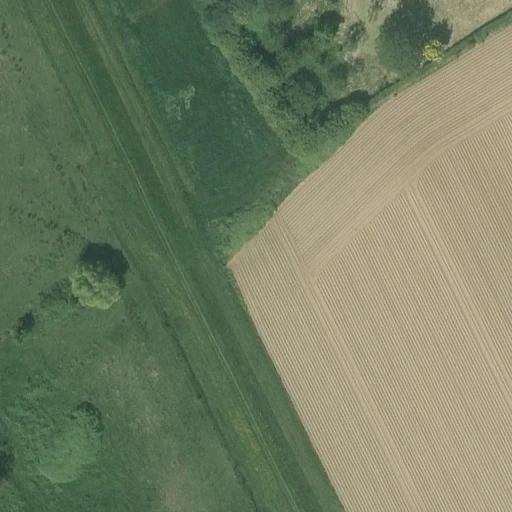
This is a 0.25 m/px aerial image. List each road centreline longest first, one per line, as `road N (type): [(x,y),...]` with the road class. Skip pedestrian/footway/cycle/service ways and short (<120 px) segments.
road 1 (track): [(297,511),(48,0)]
road 2 (track): [(173,256),(89,164)]
